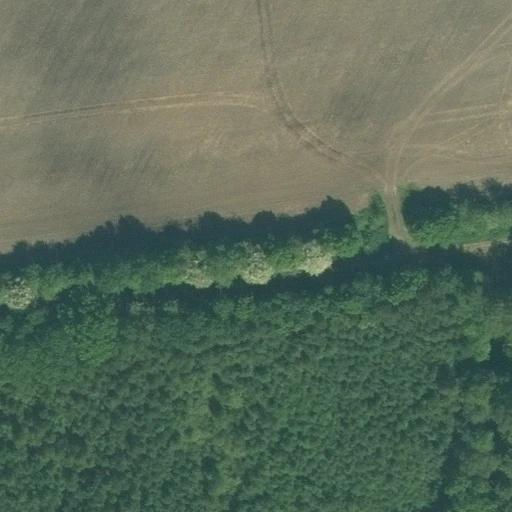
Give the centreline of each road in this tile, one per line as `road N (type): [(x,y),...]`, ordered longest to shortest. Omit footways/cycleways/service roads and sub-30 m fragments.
road 1 (track): [(0,314),(503,246)]
road 2 (track): [(503,246),(491,511)]
